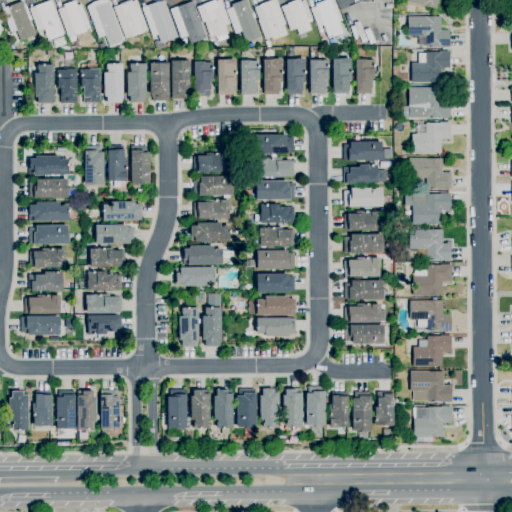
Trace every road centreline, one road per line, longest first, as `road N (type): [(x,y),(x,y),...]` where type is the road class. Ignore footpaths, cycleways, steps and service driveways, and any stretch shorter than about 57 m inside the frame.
road 1 (residential): [(481,0),(483,466)]
road 2 (residential): [(385,371),(331,370),(313,358),(291,366),(145,369),(19,368),(2,361)]
road 3 (residential): [(6,138),(28,124),(380,114)]
road 4 (residential): [(0,363),(7,74)]
road 5 (residential): [(145,369),(146,281),(167,214),(168,124)]
road 6 (residential): [(310,121),(317,137),(313,358)]
road 7 (secondary): [(483,466),(283,468)]
road 8 (secondary): [(283,468),(153,469)]
